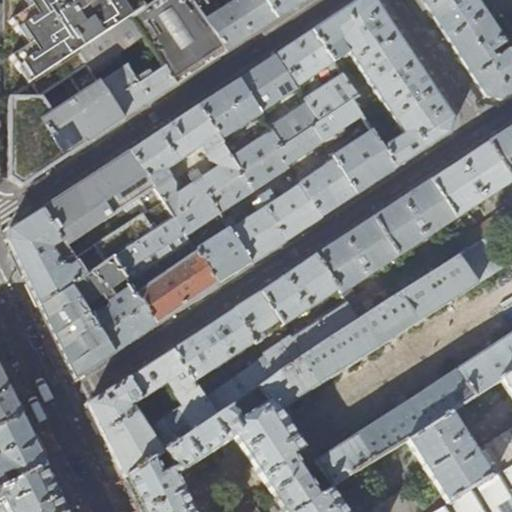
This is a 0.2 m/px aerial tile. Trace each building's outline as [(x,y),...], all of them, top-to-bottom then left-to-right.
[(141,10),(134,0),(7,0),(7,43),(7,80),(7,100),(23,89),(29,85),(76,54),(130,18),(141,10)] [(226,51),(190,0),(157,0),(141,10),(130,18),(143,36),(163,67),(175,85),(199,69),(226,51)] [(134,0),(141,10),(157,0),(134,0)] [(190,0),(226,51),(242,41),(276,19),(262,0),(236,0),(221,10),(214,0),(190,0)] [(262,0),(276,19),(303,1),(304,0),(262,0)] [(402,134),(380,149),(393,170),(406,161),(448,134),(451,119),(411,58),(374,2),(364,0),(357,0),(310,31),(332,63),(348,53),(402,134)] [(511,58),(502,43),(472,0),(419,0),(430,16),(458,59),(484,97),(499,100),(511,91),(511,58)] [(126,47),(143,36),(130,18),(76,54),(91,76),(128,53),(126,47)] [(294,88),(332,63),(310,31),(292,43),(273,56),(294,88)] [(511,35),(502,43),(511,58),(511,35)] [(78,90),(94,79),(91,76),(76,54),(29,85),(37,98),(68,77),(78,90)] [(294,88),(273,56),(252,69),(236,81),(258,115),(296,90),(294,88)] [(123,64),(96,83),(121,121),(167,91),(175,85),(163,67),(150,77),(145,70),(132,77),(123,64)] [(305,104),(317,122),(350,101),(356,97),(341,76),(303,101),(305,104)] [(52,166),(79,148),(121,121),(96,83),(94,79),(78,90),(46,111),(37,98),(7,100),(7,126),(7,180),(19,188),(52,166)] [(218,141),(258,115),(236,81),(216,93),(196,107),(218,141)] [(7,100),(37,98),(29,85),(23,89),(7,100)] [(317,122),(310,127),(321,144),(360,117),(350,101),(317,122)] [(305,104),(267,128),(270,132),(280,147),(310,127),(317,122),(305,104)] [(230,158),(218,141),(196,107),(157,132),(127,152),(172,217),(173,218),(205,197),(240,174),(230,158)] [(286,169),(287,169),(286,167),(321,144),(310,127),(280,147),(274,151),(274,152),(286,169)] [(511,127),(488,143),(511,180),(511,127)] [(280,147),(270,132),(230,158),(240,174),(274,152),(274,151),(280,147)] [(330,159),(332,162),(353,196),(374,182),(393,170),(380,149),(370,132),(330,159)] [(511,181),(511,180),(488,143),(459,162),(430,181),(455,219),(511,181)] [(41,209),(64,245),(80,235),(77,230),(92,221),(95,225),(122,208),(119,203),(134,193),(146,211),(74,260),(85,276),(111,258),(172,217),(127,152),(88,178),(47,205),(41,209)] [(240,174),(252,192),(287,169),(286,169),(274,152),(240,174)] [(332,162),(298,184),(299,186),(319,219),(337,206),(353,196),(332,162)] [(205,197),(218,215),(252,192),(240,174),(205,197)] [(455,219),(430,181),(400,201),(373,219),(397,256),(455,219)] [(269,192),(257,200),(284,242),(303,229),(319,219),(299,186),(280,198),(278,194),(273,197),(269,192)] [(211,219),(218,215),(205,197),(173,218),(172,217),(111,258),(124,278),(128,283),(188,242),(184,237),(211,219)] [(256,211),(227,229),(250,264),(268,252),(284,242),(257,200),(251,204),(256,211)] [(511,205),(351,313),(358,324),(482,240),(511,219),(511,205)] [(64,245),(41,209),(30,216),(7,231),(7,242),(20,270),(38,306),(39,304),(69,286),(85,277),(85,276),(74,260),(74,259),(63,266),(60,265),(53,254),(65,246),(64,245)] [(397,256),(373,219),(346,236),(314,258),(336,291),(339,295),(397,256)] [(193,251),(215,286),(234,274),(250,264),(227,229),(226,228),(192,250),(193,251)] [(498,266),(482,240),(358,324),(216,417),(160,454),(123,479),(139,511),(191,511),(175,477),(233,438),(271,495),(304,474),(292,457),(303,450),(278,412),(473,285),(472,283),(498,266)] [(215,286),(193,251),(140,287),(138,284),(131,288),(155,326),(176,312),(215,286)] [(131,288),(130,287),(106,302),(101,293),(124,278),(111,258),(85,276),(85,277),(69,286),(83,308),(85,312),(113,354),(135,340),(155,326),(131,288)] [(259,294),(279,325),(280,327),(336,291),(314,258),(287,275),(259,294)] [(100,362),(113,354),(85,312),(81,315),(84,320),(80,322),(74,314),(83,308),(69,286),(39,304),(38,306),(47,325),(74,379),(100,362)] [(279,325),(259,294),(244,303),(206,328),(173,350),(192,381),(251,343),(253,345),(259,342),(260,338),(260,336),(279,325)] [(351,313),(342,301),(261,356),(262,359),(204,398),(216,417),(358,324),(351,313)] [(499,381),(511,372),(511,333),(313,462),(333,488),(404,442),(448,414),(499,381)] [(160,454),(216,417),(204,398),(192,381),(173,350),(125,381),(102,397),(87,406),(105,443),(123,479),(160,454)] [(511,372),(499,381),(511,402),(511,372)] [(0,427),(20,418),(0,375),(0,427)] [(488,477),(448,414),(404,442),(443,504),(488,477)] [(20,418),(0,427),(0,490),(5,487),(3,482),(3,475),(8,473),(14,474),(17,481),(44,466),(41,460),(20,418)] [(496,472),(511,462),(511,428),(482,447),(496,472)] [(511,511),(511,462),(496,472),(488,477),(443,504),(429,511),(511,511)] [(44,466),(17,481),(5,487),(0,490),(0,511),(66,511),(57,492),(44,466)] [(320,496),(304,474),(271,495),(282,511),(345,511),(330,489),(320,496)] [(370,511),(424,511),(410,487),(370,511)] [(246,511),(253,507),(248,500),(232,511),(246,511)]
